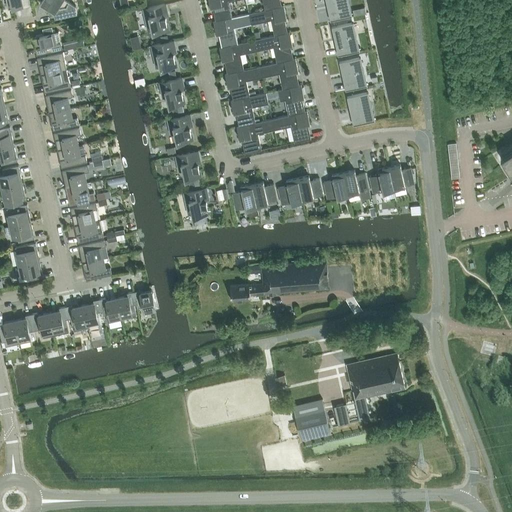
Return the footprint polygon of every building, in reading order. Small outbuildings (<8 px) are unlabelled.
[(41,0),(55,9),(57,18),(77,12),(76,6),(66,0),(41,0)] [(229,1),(232,0),(208,0),(210,7),(212,7),(215,20),(232,16),(229,1)] [(262,0),(265,9),(281,5),(280,0),(262,0)] [(325,0),(326,5),(328,4),(331,21),(352,17),(348,0),(325,0)] [(165,4),(144,8),(147,24),(149,30),(152,29),(153,32),(168,29),(165,16),(168,16),(165,4)] [(265,9),(248,13),(251,24),(267,20),(271,19),(274,35),(287,32),(284,18),(286,18),(284,8),(284,5),(281,6),(281,5),(265,9)] [(234,27),(251,24),(248,13),(232,16),(215,20),(213,21),(216,33),(218,33),(221,46),(238,43),(234,27)] [(352,23),(331,27),(334,39),(335,39),(339,56),(359,51),(355,33),(354,33),(352,23)] [(52,26),(42,28),(44,34),(53,32),(52,26)] [(62,49),(61,42),(58,31),(53,32),(44,34),(32,37),(36,55),(62,49)] [(271,35),(254,39),(257,50),(273,46),(276,62),(293,58),(290,45),(292,44),(290,34),(289,31),(287,32),(274,35),(271,35)] [(132,49),(141,47),(138,35),(130,38),(132,49)] [(322,49),(332,47),(329,36),(319,38),(322,49)] [(82,37),(75,38),(77,46),(84,44),(82,37)] [(240,54),(257,50),(254,39),(238,43),(221,46),(221,47),(219,47),(222,60),(224,59),(227,73),(244,69),(240,54)] [(176,65),(174,53),(176,53),(173,40),(152,45),(155,61),(157,67),(160,66),(161,69),(176,65)] [(37,57),(41,75),(61,70),(67,69),(63,51),(37,57)] [(359,57),(339,62),(342,74),(343,73),(347,90),(367,86),(363,68),(362,68),(359,57)] [(276,62),(260,65),(262,76),(279,73),(282,88),(299,85),(296,71),(298,71),(296,61),(295,58),(293,58),(276,62)] [(246,80),(262,76),(260,65),(244,69),(227,73),(225,73),(228,86),(230,86),(233,99),(249,95),(249,92),(246,80)] [(61,70),(41,75),(45,92),(70,87),(69,79),(67,69),(61,70)] [(137,77),(137,84),(147,83),(146,76),(137,77)] [(181,77),(173,79),(160,82),(163,97),(167,96),(169,105),(184,102),(182,90),(184,89),(181,77)] [(282,88),(278,89),(278,90),(280,100),(285,99),(288,115),(305,111),(302,97),(304,97),(302,87),(301,84),(299,85),(282,88)] [(84,86),(75,87),(77,95),(85,93),(84,86)] [(45,95),(49,112),(70,108),(67,97),(73,96),(71,89),(45,95)] [(268,103),(266,92),(256,94),(249,95),(233,99),(231,100),(234,112),(236,112),(239,125),(255,122),(252,106),(268,103)] [(367,92),(347,97),(349,108),(351,108),(354,125),(375,120),(371,102),(369,102),(367,92)] [(0,123),(9,122),(5,104),(0,105),(0,123)] [(182,105),(172,108),(174,116),(184,114),(182,105)] [(72,118),(70,108),(49,112),(53,130),(79,124),(77,117),(72,118)] [(272,118),(274,129),(291,126),(294,141),(294,142),(311,138),(308,124),(310,123),(308,113),(307,111),(305,111),(288,115),(272,118)] [(171,134),(175,133),(177,142),(192,139),(190,127),(192,126),(189,114),(168,119),(171,134)] [(258,133),(274,129),(272,118),(255,122),(239,125),(239,126),(237,126),(239,139),(242,138),(245,153),(261,149),(258,133)] [(0,128),(0,146),(14,143),(10,126),(0,128)] [(53,132),(57,150),(78,145),(76,135),(81,134),(79,126),(53,132)] [(454,177),(463,176),(457,140),(448,142),(454,177)] [(0,158),(1,164),(17,160),(14,143),(0,146),(0,158)] [(80,155),(78,145),(57,150),(61,167),(87,162),(85,154),(80,155)] [(511,175),(511,148),(500,156),(511,175),(510,176),(511,177),(511,175)] [(179,170),(183,170),(185,179),(201,175),(198,163),(200,163),(198,151),(176,155),(179,170)] [(62,170),(66,187),(86,183),(84,172),(89,171),(88,164),(62,170)] [(400,164),(389,166),(394,190),(405,187),(405,185),(414,183),(411,167),(401,169),(400,164)] [(0,175),(0,178),(2,187),(22,182),(18,165),(2,169),(4,175),(0,175)] [(383,192),(394,190),(389,166),(378,169),(379,174),(369,176),(373,192),(382,190),(383,192)] [(355,170),(343,172),(348,195),(360,193),(361,199),(370,197),(365,172),(356,174),(355,170)] [(337,198),(348,195),(343,172),(332,175),(333,179),(324,181),(327,198),(336,195),(337,198)] [(309,175),(298,178),(303,201),(314,198),(314,196),(323,194),(319,178),(310,180),(309,175)] [(291,203),(303,201),(298,178),(286,180),(287,185),(278,187),(281,203),(291,201),(291,203)] [(199,179),(188,181),(190,189),(201,187),(199,179)] [(263,181),(252,183),(257,207),(268,204),(268,202),(277,200),(274,183),(264,186),(263,181)] [(22,182),(2,187),(6,204),(26,199),(22,182)] [(88,193),(86,183),(66,187),(69,205),(95,199),(94,192),(88,193)] [(258,213),(257,207),(252,183),(240,186),(241,191),(232,193),(236,209),(245,207),(246,209),(246,212),(250,215),(258,213)] [(222,188),(224,197),(231,195),(229,186),(222,188)] [(189,214),(192,213),(193,216),(209,212),(206,200),(208,199),(206,187),(184,192),(188,208),(189,214)] [(105,191),(97,193),(98,199),(106,198),(105,191)] [(106,198),(98,199),(99,206),(108,204),(106,198)] [(70,207),(74,225),(94,220),(92,210),(97,209),(96,201),(70,207)] [(6,208),(10,225),(31,221),(27,203),(6,208)] [(325,205),(316,207),(318,215),(327,213),(325,205)] [(421,205),(411,206),(412,214),(418,213),(421,213),(421,205)] [(104,237),(102,229),(100,219),(94,220),(74,225),(78,242),(104,237)] [(31,221),(10,225),(13,236),(17,235),(18,242),(35,238),(31,221)] [(78,245),(82,262),(103,258),(100,247),(106,246),(104,239),(78,245)] [(15,247),(19,264),(39,259),(35,242),(15,247)] [(105,268),(103,258),(82,262),(86,280),(112,274),(110,267),(105,268)] [(39,259),(19,264),(21,275),(25,274),(27,280),(43,276),(39,259)] [(262,265),(262,272),(263,283),(249,284),(230,285),(231,300),(250,299),(250,294),(328,288),(326,260),(262,265)] [(155,308),(151,289),(149,290),(140,292),(140,290),(133,291),(136,303),(137,308),(143,306),(144,310),(153,308),(155,308)] [(127,295),(117,297),(122,320),(136,317),(134,304),(136,303),(133,291),(127,292),(127,295)] [(106,297),(99,298),(102,311),(103,315),(105,314),(107,323),(122,320),(117,297),(106,299),(106,297)] [(102,311),(99,298),(93,300),(94,302),(83,305),(87,323),(98,320),(96,312),(102,311)] [(65,306),(68,318),(70,318),(73,331),(88,327),(87,323),(83,305),(72,307),(72,305),(65,306)] [(49,312),(54,335),(68,332),(67,327),(66,319),(68,318),(65,306),(59,307),(60,310),(49,312)] [(31,313),(34,326),(35,330),(41,328),(41,329),(42,333),(43,337),(54,335),(49,312),(38,314),(38,312),(31,313)] [(15,320),(20,343),(31,340),(30,335),(28,327),(34,326),(31,313),(25,315),(26,317),(15,320)] [(0,324),(0,333),(2,341),(4,341),(5,346),(20,343),(15,320),(4,322),(4,324),(0,324)] [(480,352),(493,356),(496,345),(483,341),(480,352)] [(397,352),(346,363),(352,390),(359,420),(370,417),(365,396),(405,387),(397,352)] [(323,399),(293,406),(301,438),(330,431),(323,399)] [(346,403),(334,405),(338,425),(350,422),(346,403)]
